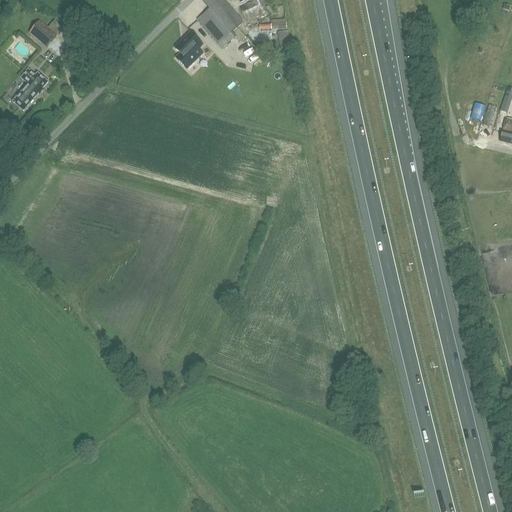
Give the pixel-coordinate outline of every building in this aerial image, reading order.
[(237,37),(233,32),(243,24),(223,0),(200,0),(209,10),(196,20),(221,50),(237,37)] [(265,8),(261,0),(248,0),(250,3),(240,8),(247,22),(257,17),(258,19),(271,13),(268,7),(265,8)] [(271,30),(286,29),(286,24),(284,24),(284,20),(271,21),(271,25),(259,26),(259,31),(271,30)] [(29,34),(46,48),(63,29),(54,22),(48,29),(39,21),(29,34)] [(295,76),(287,31),(278,32),(285,78),(295,76)] [(202,46),(190,33),(174,48),(180,54),(176,58),(187,69),(202,54),(198,50),(202,46)] [(37,74),(35,77),(28,70),(21,78),(28,84),(18,96),(17,95),(12,101),(23,111),(47,83),(37,74)] [(500,111),(507,113),(511,98),(511,89),(507,88),(500,111)] [(489,104),(482,125),(488,127),(495,106),(489,104)] [(511,120),(505,119),(503,127),(511,129),(511,120)] [(511,129),(503,127),(502,133),(500,140),(505,141),(504,141),(510,143),(510,146),(511,146),(511,129)]
